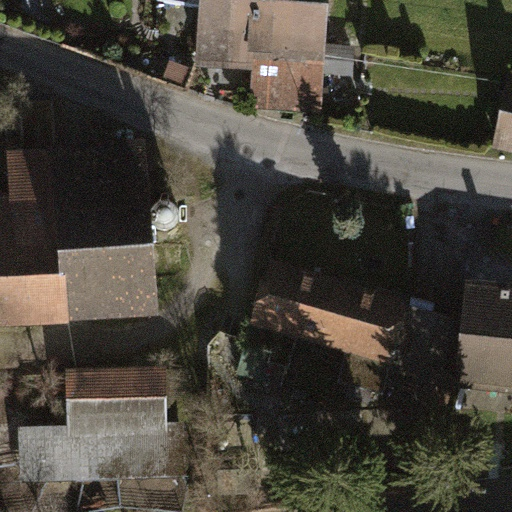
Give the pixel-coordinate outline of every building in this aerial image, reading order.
[(335,0),(166,0),(165,17),(204,20),(199,79),(260,84),(258,118),(325,124),(335,0)] [(193,76),(174,69),(167,86),(186,94),(193,76)] [(511,94),(499,162),(511,164),(511,94)] [(14,192),(0,193),(0,330),(158,321),(148,153),(12,160),(14,192)] [(459,396),(467,332),(436,323),(439,311),(276,263),(249,354),(297,368),(303,350),(352,364),(344,392),(385,404),(393,376),(459,396)] [(467,332),(459,396),(511,402),(511,289),(473,285),(467,332)] [(178,373),(70,377),(72,435),(20,437),(22,506),(183,501),(178,373)]
